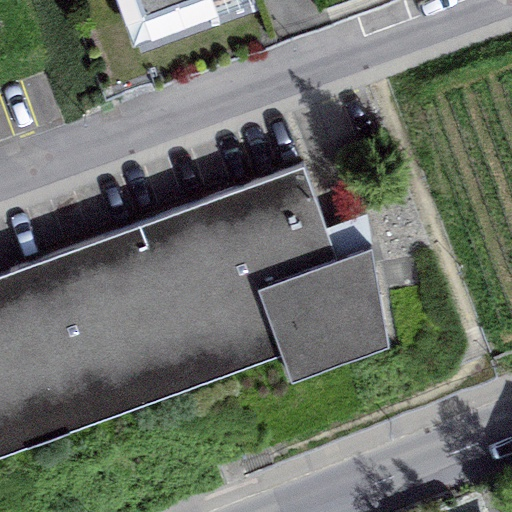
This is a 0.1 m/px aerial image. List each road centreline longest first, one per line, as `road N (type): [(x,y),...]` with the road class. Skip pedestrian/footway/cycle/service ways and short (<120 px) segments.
road 1 (residential): [(511,0),(0,178)]
road 2 (primary): [(296,511),(511,426)]
